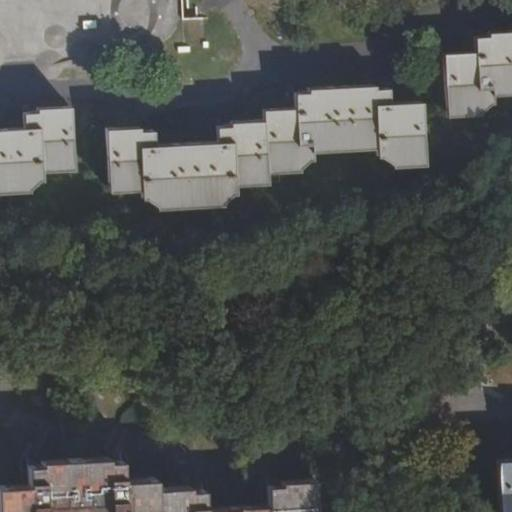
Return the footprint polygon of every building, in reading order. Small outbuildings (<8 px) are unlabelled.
[(511,27),(485,29),(485,35),(479,35),(471,35),(472,50),(441,51),(444,113),(472,112),(471,101),(475,101),(488,89),(511,87),(511,27)] [(387,164),(419,162),(415,99),(383,101),(382,87),(375,87),(367,87),(367,84),(306,87),(305,92),(299,92),(291,92),(292,107),(258,109),(258,117),(228,119),(228,123),(220,123),(213,123),(214,137),(149,141),(148,128),(144,128),(135,128),(135,124),(102,126),(105,186),(137,184),(137,187),(153,198),(154,202),(214,200),(214,193),(228,185),(228,180),(259,178),(259,171),(292,169),(292,162),(308,147),(368,144),(387,157),(387,164)] [(37,175),(67,174),(64,108),(36,110),(36,121),(29,122),(23,122),(24,135),(0,136),(0,199),(26,197),(25,190),(37,175)] [(314,511),(313,481),(280,483),(281,488),(273,488),(268,488),(268,508),(203,511),(202,492),(190,492),(190,488),(170,489),(156,490),(155,480),(121,481),(120,463),(113,463),(107,464),(106,459),(41,462),(42,468),(33,468),(27,468),(28,487),(0,489),(0,511),(314,511)] [(511,511),(511,460),(494,461),(497,511),(511,511)]
